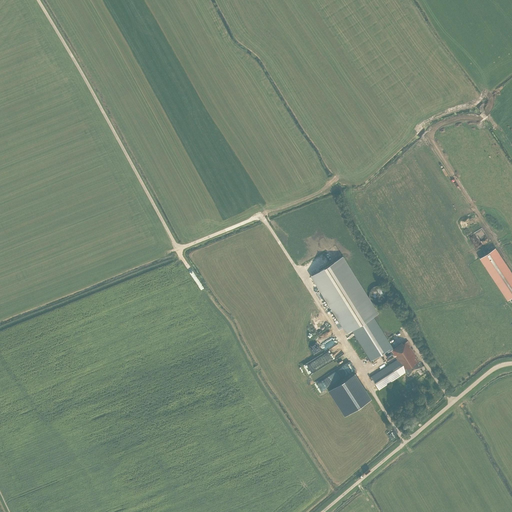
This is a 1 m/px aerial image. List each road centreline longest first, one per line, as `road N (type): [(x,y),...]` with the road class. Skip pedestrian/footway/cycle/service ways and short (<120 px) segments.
road 1 (track): [(404,442),(261,215),(178,248),(35,0)]
road 2 (unclassified): [(321,511),(487,372),(511,363)]
